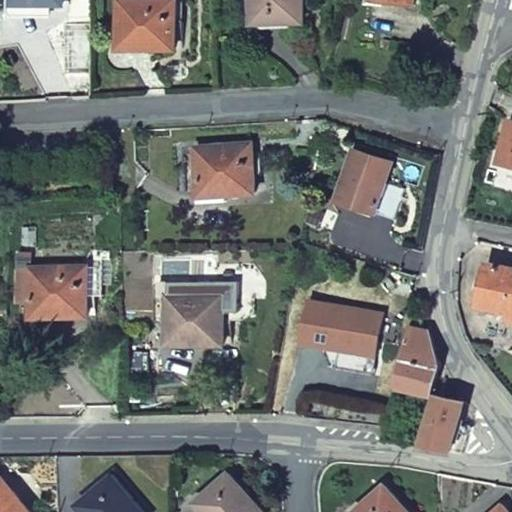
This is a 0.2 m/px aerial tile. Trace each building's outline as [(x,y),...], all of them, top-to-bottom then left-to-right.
[(148,44),(148,50),(175,50),(175,1),(120,0),(120,43),(148,44)] [(302,0),(252,0),(253,24),(303,23),(302,0)] [(511,165),(511,120),(511,121),(501,163),(511,165)] [(196,148),(199,191),(228,189),(228,195),(255,194),(251,144),(196,148)] [(392,163),(354,151),(337,202),(394,220),(404,190),(385,184),(392,163)] [(228,189),(199,191),(199,202),(228,201),(228,195),(228,189)] [(18,260),(31,260),(31,242),(18,242),(18,260)] [(31,301),(31,311),(60,311),(60,317),(88,316),(87,285),(102,285),(101,259),(31,260),(31,301)] [(17,301),(31,301),(31,260),(18,260),(17,301)] [(511,270),(487,265),(478,307),(509,314),(509,319),(511,319),(511,270)] [(167,296),(168,339),(196,339),(196,344),(223,345),(224,314),(239,314),(239,282),(159,283),(159,296),(167,296)] [(385,313),(311,300),(303,342),(377,356),(385,313)] [(430,331),(410,326),(395,387),(431,397),(440,363),(433,342),(430,331)] [(454,445),(465,402),(437,395),(425,437),(422,448),(461,454),(463,447),(454,445)] [(418,435),(415,446),(422,448),(425,437),(418,435)] [(197,504),(204,511),(264,511),(230,473),(197,504)] [(0,476),(0,511),(31,511),(1,475),(0,476)] [(144,511),(113,475),(79,504),(85,511),(144,511)] [(356,511),(409,511),(386,486),(356,511)]
